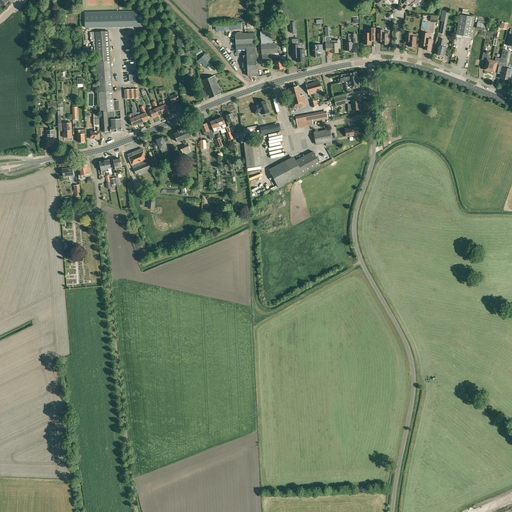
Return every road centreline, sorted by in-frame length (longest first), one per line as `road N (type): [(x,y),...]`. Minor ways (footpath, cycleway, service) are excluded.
road 1 (unclassified): [(391,511),(412,369),(354,238),(373,151),(369,63)]
road 2 (secondary): [(48,160),(113,145),(250,89),(369,63)]
road 3 (secondary): [(511,103),(416,67),(369,63)]
